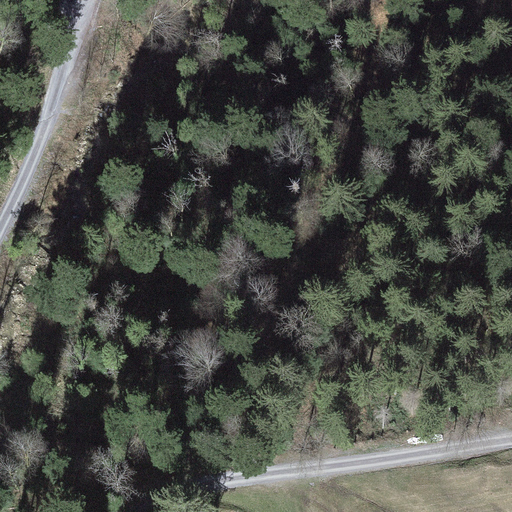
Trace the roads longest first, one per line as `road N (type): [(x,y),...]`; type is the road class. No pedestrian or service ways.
road 1 (track): [(135,511),(213,473),(511,438)]
road 2 (track): [(69,7),(60,89),(0,238)]
